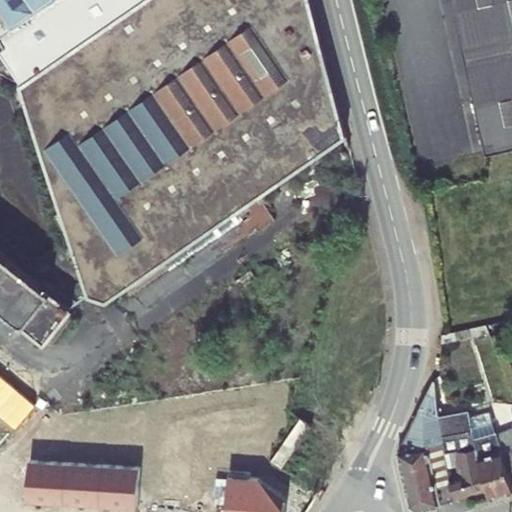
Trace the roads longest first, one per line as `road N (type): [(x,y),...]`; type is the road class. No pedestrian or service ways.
road 1 (tertiary): [(352,511),(405,383),(412,321),(339,0)]
road 2 (unknown): [(373,141),(105,343)]
